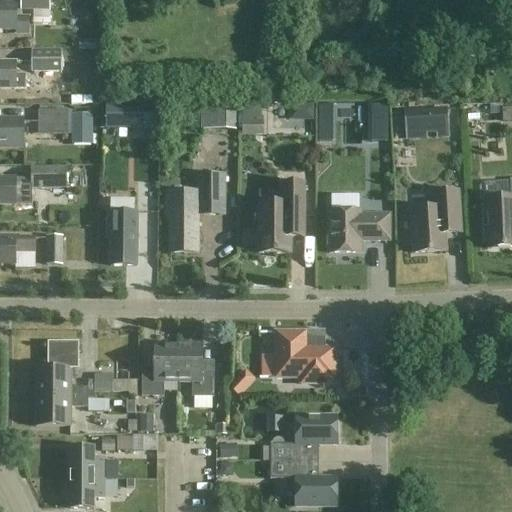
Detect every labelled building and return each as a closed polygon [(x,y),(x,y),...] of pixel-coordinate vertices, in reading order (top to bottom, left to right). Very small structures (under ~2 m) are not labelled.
[(49,0),(20,0),(20,11),(49,12),(49,0)] [(15,5),(0,4),(0,31),(15,32),(15,35),(27,35),(27,19),(15,19),(15,5)] [(60,52),(31,52),(30,74),(60,75),(60,52)] [(15,64),(0,64),(0,91),(15,92),(15,90),(25,90),(25,77),(15,77),(15,64)] [(234,130),(234,102),(216,102),(216,131),(234,130)] [(67,137),(67,112),(38,112),(38,137),(67,137)] [(24,122),(0,122),(0,150),(24,151),(24,122)] [(320,124),(320,143),(333,143),(333,124),(320,124)] [(82,149),(98,146),(95,127),(79,130),(82,149)] [(66,191),(66,169),(31,169),(31,191),(66,191)] [(226,176),(198,175),(198,192),(167,192),(167,215),(171,215),(170,253),(198,253),(199,215),(225,215),(226,176)] [(15,180),(0,180),(0,208),(15,208),(15,180)] [(511,180),(511,181),(511,193),(511,198),(485,200),(488,250),(511,248),(511,180)] [(305,184),(283,184),(283,205),(259,205),(259,254),(292,254),(292,220),(305,220),(305,184)] [(462,234),(459,192),(434,193),(435,209),(412,211),(415,254),(447,252),(446,235),(462,234)] [(138,213),(108,212),(107,240),(111,240),(110,267),(137,267),(138,213)] [(362,216),(362,212),(330,212),(330,254),(362,254),(362,239),(372,239),(372,242),(391,242),(390,216),(362,216)] [(15,239),(15,238),(0,238),(0,266),(15,267),(15,254),(34,254),(34,239),(15,239)] [(62,238),(45,238),(45,266),(62,266),(62,238)] [(324,349),(324,333),(276,333),(276,357),(260,357),(260,379),(276,379),(301,380),(301,386),(331,386),(331,380),(335,380),(335,349),(324,349)] [(36,398),(88,399),(88,388),(71,388),(71,370),(79,370),(79,343),(48,343),(48,369),(36,369),(36,398)] [(164,383),(178,383),(179,347),(155,346),(155,372),(142,372),(142,398),(164,398),(164,383)] [(179,347),(178,383),(192,383),(192,398),(214,399),(214,373),(202,373),(202,347),(179,347)] [(140,396),(140,381),(116,382),(117,397),(140,396)] [(88,399),(36,398),(36,428),(71,428),(71,409),(88,409),(88,399)] [(113,412),(112,399),(91,401),(91,414),(113,412)] [(264,449),(263,462),(311,463),(311,447),(337,447),(337,418),(296,417),(296,445),(271,445),(271,449),(264,449)] [(135,436),(135,454),(160,455),(160,437),(135,436)] [(70,479),(105,479),(105,458),(94,458),(94,448),(71,448),(70,479)] [(311,463),(263,462),(263,463),(271,463),(270,480),(296,480),(296,508),(337,508),(337,479),(311,479),(311,463)] [(105,499),(105,482),(105,479),(70,479),(70,510),(94,510),(94,499),(105,499)]
